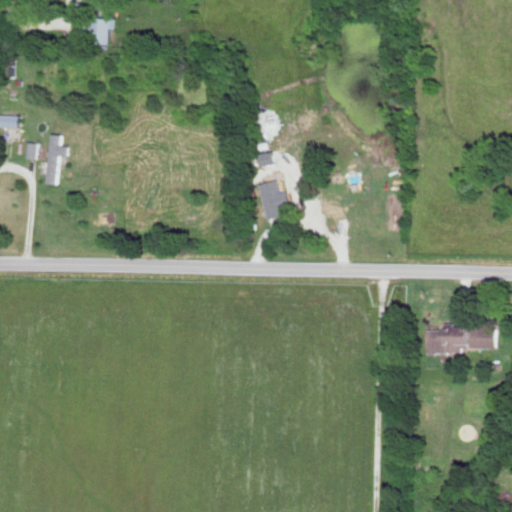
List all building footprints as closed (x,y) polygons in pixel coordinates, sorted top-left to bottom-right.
[(119,17),(94,16),(93,41),(112,42),(113,27),(118,27),(119,17)] [(23,114),(3,113),(3,125),(23,126),(23,114)] [(66,133),(55,132),(50,182),(61,183),(64,154),(72,154),(73,145),(64,144),(66,133)] [(41,157),(41,141),(31,141),(31,157),(41,157)] [(295,202),(291,189),(285,191),(281,178),(262,183),(272,218),(291,213),(288,204),(295,202)] [(501,346),(500,325),(449,326),(449,328),(430,328),(431,352),(466,352),(466,347),(501,346)]
